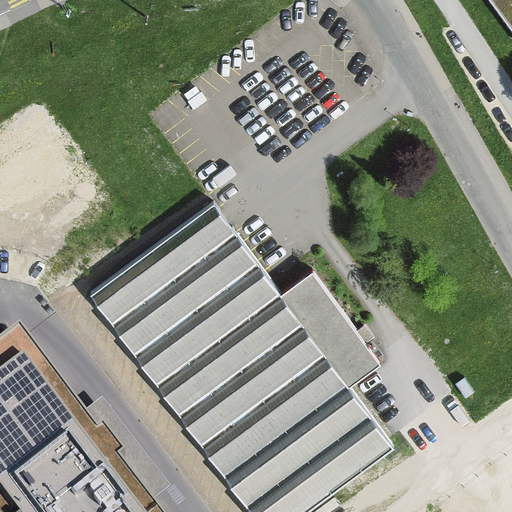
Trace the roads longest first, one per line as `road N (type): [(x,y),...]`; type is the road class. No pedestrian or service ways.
road 1 (unclassified): [(374,0),(511,239)]
road 2 (unknown): [(422,77),(240,197)]
